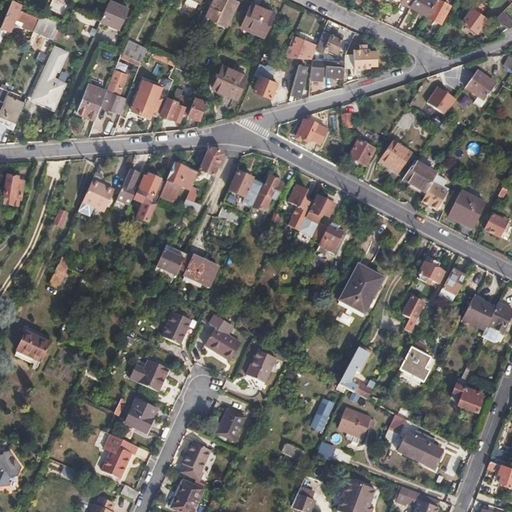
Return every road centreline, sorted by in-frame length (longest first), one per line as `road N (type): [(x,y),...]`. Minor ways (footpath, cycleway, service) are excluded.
road 1 (residential): [(511,264),(240,128)]
road 2 (residential): [(0,154),(240,128)]
road 3 (residential): [(240,128),(443,66)]
road 4 (residential): [(310,0),(443,66)]
road 5 (residential): [(459,511),(511,374)]
road 6 (residential): [(206,395),(151,511)]
